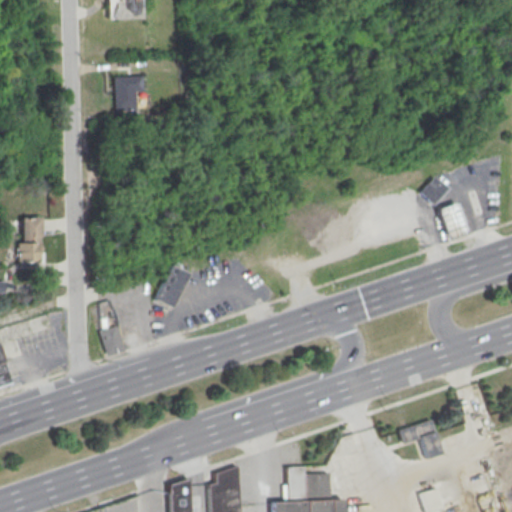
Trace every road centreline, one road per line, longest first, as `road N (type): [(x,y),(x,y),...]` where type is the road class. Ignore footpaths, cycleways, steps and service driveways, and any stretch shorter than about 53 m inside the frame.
road 1 (residential): [(66,0),(79,394)]
road 2 (primary): [(151,454),(173,423),(349,361),(342,331),(314,320)]
road 3 (primary): [(255,418),(511,331)]
road 4 (primary): [(314,320),(115,382)]
road 5 (primary): [(511,252),(314,320)]
road 6 (primary): [(0,507),(151,454)]
road 7 (primary): [(511,270),(438,301),(439,322),(472,345)]
